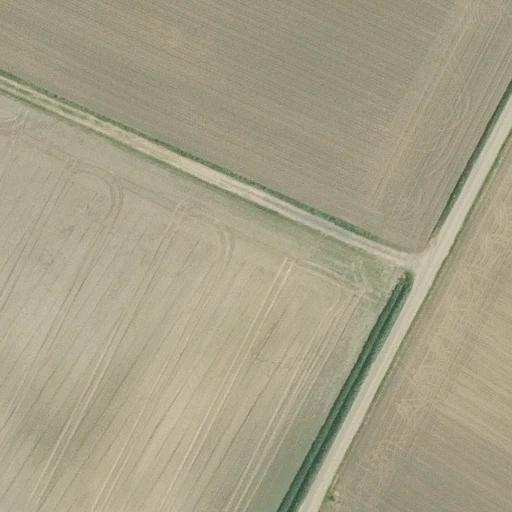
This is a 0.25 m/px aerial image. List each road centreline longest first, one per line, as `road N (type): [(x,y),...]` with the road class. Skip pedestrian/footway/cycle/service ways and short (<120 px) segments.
road 1 (track): [(438,251),(0,87)]
road 2 (unclassified): [(305,511),(511,109)]
